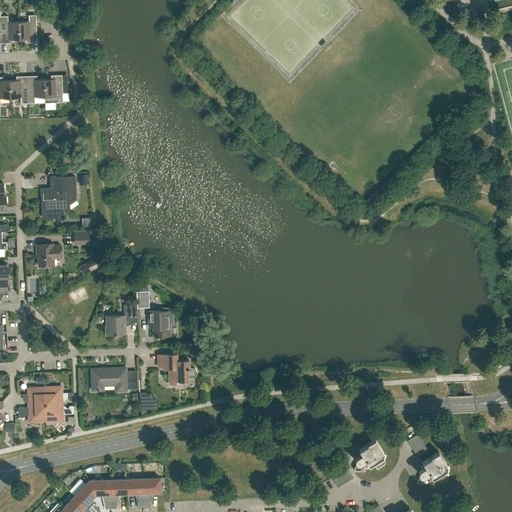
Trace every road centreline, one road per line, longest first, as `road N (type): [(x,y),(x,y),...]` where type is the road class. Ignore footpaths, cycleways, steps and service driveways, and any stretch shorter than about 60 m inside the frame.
road 1 (tertiary): [(23,466),(278,411),(484,403)]
road 2 (residential): [(208,511),(227,503),(374,497),(408,457),(399,439)]
road 3 (residential): [(23,305),(19,174)]
